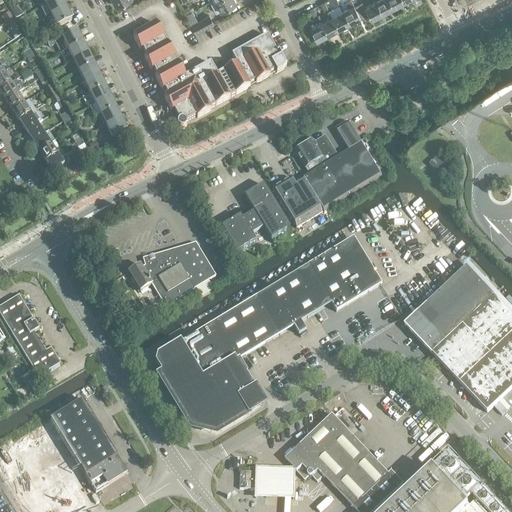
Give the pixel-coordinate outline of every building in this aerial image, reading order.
[(34,0),(40,9),(58,0),(34,0)] [(66,10),(60,0),(58,0),(40,9),(45,20),(50,18),(66,10)] [(214,0),(210,2),(216,14),(236,2),(235,0),(214,0)] [(354,4),(351,0),(349,0),(345,2),(348,7),(342,11),(349,24),(360,18),(355,6),(354,4)] [(376,0),(375,1),(382,14),(393,9),(388,0),(376,0)] [(388,0),(393,9),(404,3),(402,0),(388,0)] [(375,1),(364,7),(369,15),(371,20),(382,14),(375,1)] [(355,6),(360,18),(361,19),(369,15),(364,7),(362,2),(355,6)] [(15,19),(22,15),(17,6),(10,10),(15,19)] [(189,6),(183,9),(186,15),(192,12),(189,6)] [(71,21),(66,10),(50,18),(56,29),(71,21)] [(331,16),(338,30),(349,24),(342,11),(331,16)] [(3,19),(6,24),(12,20),(9,15),(3,19)] [(209,16),(191,25),(196,33),(213,24),(209,16)] [(320,22),(328,35),(338,30),(331,16),(320,22)] [(9,29),(15,26),(12,20),(6,24),(9,29)] [(320,22),(309,28),(316,41),(328,35),(320,22)] [(156,25),(133,37),(140,51),(141,51),(142,51),(145,56),(144,56),(144,57),(167,45),(156,25)] [(9,29),(15,40),(21,36),(15,26),(9,29)] [(67,52),(83,44),(77,33),(62,40),(61,41),(62,41),(67,52)] [(62,40),(59,35),(46,42),(49,47),(62,41),(61,41),(62,40)] [(284,69),(284,68),(286,67),(284,63),(278,54),(277,55),(267,37),(231,57),(236,65),(237,65),(249,88),(250,88),(249,86),(254,83),(255,85),(255,84),(256,85),(270,77),(269,77),(270,76),(269,75),(274,72),(275,74),(275,73),(276,75),(281,72),(282,71),(283,70),(284,69)] [(83,44),(67,52),(61,55),(66,66),(72,63),(88,55),(83,44)] [(155,76),(155,77),(178,65),(167,45),(144,57),(151,71),(152,71),(153,71),(156,76),(155,76)] [(30,50),(29,51),(23,54),(26,59),(33,56),(30,50)] [(88,55),(72,63),(78,74),(94,66),(88,55)] [(33,56),(26,59),(29,65),(36,61),(33,56)] [(186,128),(186,127),(186,126),(186,125),(186,124),(185,124),(196,118),(197,120),(211,112),(210,110),(250,88),(249,88),(237,65),(236,65),(217,76),(210,64),(185,78),(189,85),(166,97),(164,98),(176,120),(174,121),(177,127),(177,128),(178,128),(178,129),(179,129),(180,130),(181,130),(182,130),(183,130),(184,130),(185,129),(186,128)] [(178,65),(155,77),(162,91),(163,91),(164,91),(167,96),(166,96),(166,97),(189,85),(185,78),(178,65)] [(94,66),(78,74),(81,81),(80,81),(82,86),(83,85),(99,77),(94,66)] [(0,90),(11,84),(8,79),(12,76),(9,70),(4,73),(4,74),(0,76),(0,90)] [(23,89),(36,79),(30,71),(16,80),(23,89)] [(45,77),(42,72),(35,75),(38,80),(45,77)] [(45,77),(38,80),(41,86),(48,82),(45,77)] [(83,85),(85,89),(89,96),(105,88),(99,77),(83,85)] [(16,81),(11,84),(0,90),(0,93),(5,102),(17,94),(15,90),(20,87),(16,81)] [(105,88),(89,96),(94,107),(110,99),(105,88)] [(56,98),(54,93),(47,96),(50,101),(56,98)] [(12,112),(24,104),(17,94),(5,102),(12,112)] [(56,98),(50,101),(53,107),(59,103),(56,98)] [(110,99),(94,107),(100,118),(116,110),(110,99)] [(29,101),(24,104),(12,112),(19,122),(31,114),(35,111),(29,101)] [(116,110),(100,118),(105,129),(121,121),(116,110)] [(25,132),(37,125),(31,114),(19,122),(25,132)] [(69,119),(66,114),(59,118),(62,123),(69,119)] [(69,119),(62,123),(65,128),(72,124),(69,119)] [(121,121),(105,129),(111,140),(127,132),(121,121)] [(92,122),(86,124),(89,130),(95,127),(92,122)] [(32,143),(44,135),(37,125),(25,132),(32,143)] [(71,138),(74,144),(81,140),(77,134),(71,138)] [(50,145),(44,135),(32,143),(38,153),(50,145)] [(314,143),(312,141),(293,152),(307,174),(302,177),(324,213),(381,178),(359,142),(337,156),(325,137),(314,143)] [(78,149),(84,145),(81,140),(74,144),(78,149)] [(99,149),(96,142),(89,146),(93,152),(99,149)] [(45,163),(57,155),(50,145),(38,153),(45,163)] [(52,173),(64,165),(60,160),(65,157),(62,151),(57,155),(45,163),(52,173)] [(441,179),(450,171),(438,158),(429,166),(441,179)] [(271,189),(284,208),(297,230),(321,215),(300,179),(293,183),(289,178),(271,189)] [(289,229),(277,208),(263,186),(244,197),(253,213),(242,220),(240,217),(221,229),(236,254),(255,242),(251,236),(263,229),(271,241),(289,229)] [(195,244),(143,260),(144,267),(142,269),(152,286),(151,286),(165,308),(215,277),(195,244)] [(160,371),(193,426),(215,431),(261,404),(244,376),(247,374),(239,361),(293,328),(298,336),(306,331),(301,323),(331,305),(336,313),(381,286),(365,260),(353,267),(341,246),(181,343),(180,342),(164,351),(163,357),(157,356),(155,363),(161,365),(160,371)] [(152,286),(142,269),(140,266),(128,273),(140,293),(151,286),(152,286)] [(499,403),(511,391),(511,311),(472,268),(469,271),(467,269),(405,327),(409,332),(428,352),(432,356),(433,356),(487,414),(494,408),(502,417),(508,412),(499,403)] [(37,377),(38,379),(60,365),(51,349),(46,352),(34,334),(39,331),(18,297),(0,308),(0,316),(33,371),(30,373),(34,380),(37,377)] [(28,374),(22,378),(26,385),(30,391),(32,394),(39,390),(33,381),(28,374)] [(82,401),(51,421),(80,469),(95,494),(127,475),(117,458),(82,402),(82,401)] [(355,511),(376,511),(404,486),(392,473),(389,476),(332,417),(285,461),(305,482),(309,478),(309,479),(310,479),(311,479),(312,479),(312,478),(317,484),(323,478),(355,511)] [(48,418),(0,446),(0,471),(59,436),(48,418)] [(248,473),(245,473),(240,473),(239,490),(255,491),(256,472),(256,469),(248,469),(248,473)] [(482,511),(471,499),(465,504),(456,495),(461,490),(448,476),(443,481),(433,470),(388,511),(482,511)] [(66,472),(17,502),(22,511),(77,511),(87,507),(66,472)] [(297,502),(297,473),(256,472),(256,501),(273,502),(297,502)] [(0,511),(12,511),(1,495),(0,495),(0,511)]
